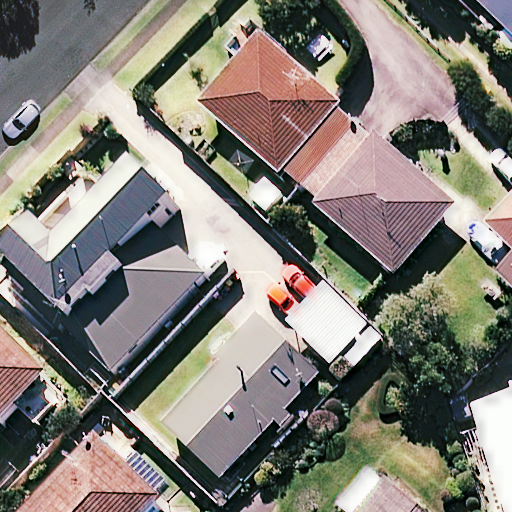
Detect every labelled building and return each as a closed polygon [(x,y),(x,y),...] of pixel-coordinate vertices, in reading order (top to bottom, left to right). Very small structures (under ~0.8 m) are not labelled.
[(511,0),(461,0),(511,50),(511,0)] [(456,208),(249,22),(224,50),(238,63),(204,101),(396,274),(456,208)] [(51,227),(38,213),(5,245),(75,318),(70,323),(117,372),(213,280),(157,222),(181,199),(139,156),(58,234),(51,227)] [(511,199),(490,222),(511,243),(511,199)] [(332,363),(352,343),(368,359),(386,340),(369,325),(327,284),(290,322),(332,363)] [(325,374),(266,315),(211,369),(215,373),(167,421),(223,477),(325,374)] [(74,397),(0,323),(0,426),(21,406),(43,428),(74,397)] [(511,511),(511,392),(479,402),(510,511),(511,511)] [(155,511),(170,497),(104,433),(26,511),(155,511)] [(425,511),(376,469),(345,504),(354,511),(425,511)]
